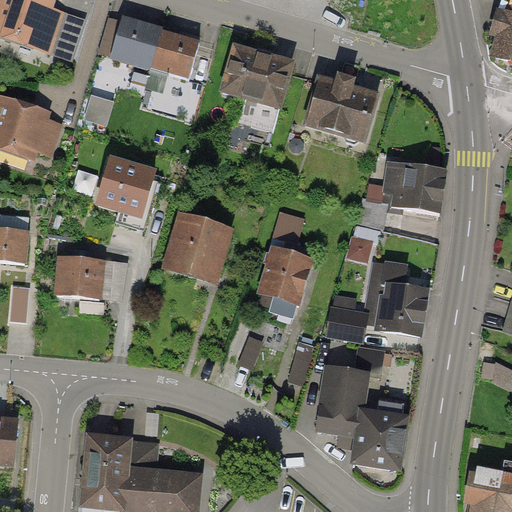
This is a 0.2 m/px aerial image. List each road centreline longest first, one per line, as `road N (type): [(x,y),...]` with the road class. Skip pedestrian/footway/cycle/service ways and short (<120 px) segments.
road 1 (tertiary): [(469,83),(474,160),(463,282),(429,511)]
road 2 (residential): [(62,375),(169,389),(225,407),(272,431),(371,511)]
road 3 (residential): [(179,0),(469,83)]
road 4 (residential): [(47,511),(62,375)]
